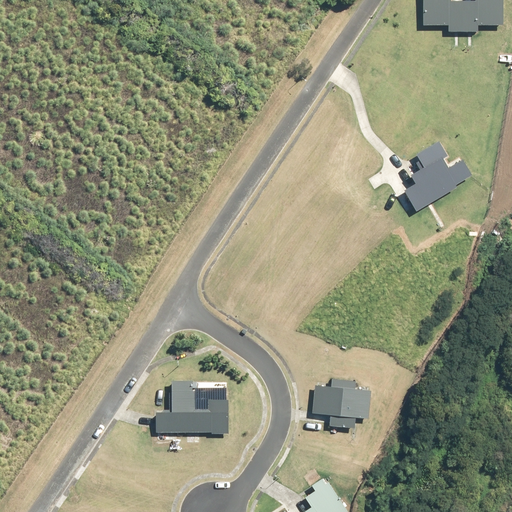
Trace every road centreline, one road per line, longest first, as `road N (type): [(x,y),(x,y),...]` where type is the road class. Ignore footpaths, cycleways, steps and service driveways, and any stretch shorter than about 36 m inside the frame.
road 1 (unclassified): [(378,0),(177,305)]
road 2 (unclassified): [(177,305),(239,337),(275,377),(275,421),(217,511)]
road 3 (unclassified): [(177,305),(41,511)]
